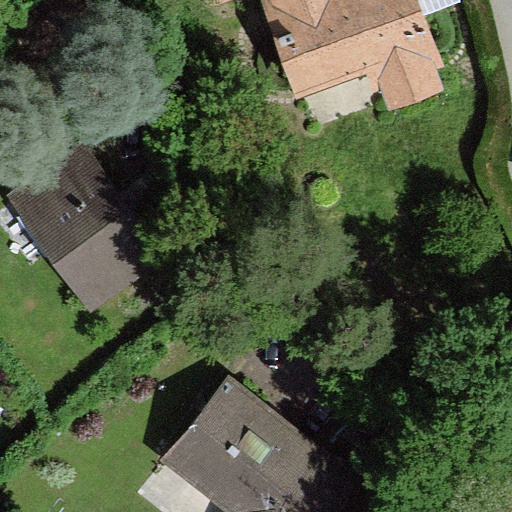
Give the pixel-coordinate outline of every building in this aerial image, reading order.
[(91,15),(77,0),(39,0),(16,20),(46,54),(91,15)] [(216,0),(187,0),(190,9),(216,0)] [(379,79),(441,56),(425,11),(420,0),(270,0),(302,82),(370,58),(379,79)] [(420,0),(425,11),(454,0),(420,0)] [(92,157),(26,207),(90,296),(159,249),(92,157)] [(228,381),(170,456),(236,509),(241,511),(335,511),(356,470),(314,447),(228,381)] [(437,431),(395,384),(342,433),(393,471),(437,431)] [(511,511),(511,487),(489,479),(477,511),(511,511)]
